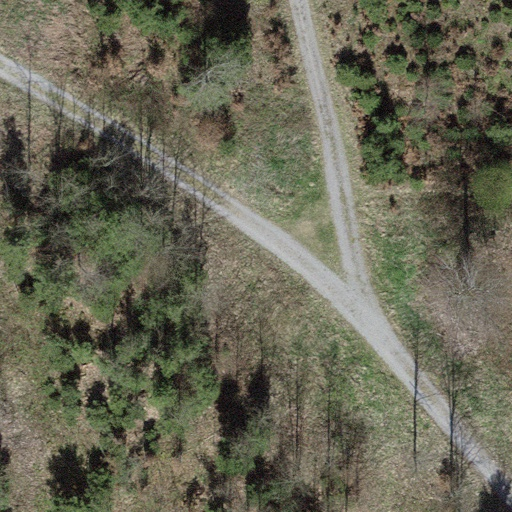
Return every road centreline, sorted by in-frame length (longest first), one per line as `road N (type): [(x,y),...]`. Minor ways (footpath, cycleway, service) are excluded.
road 1 (track): [(511,497),(379,335),(231,206),(0,63)]
road 2 (track): [(379,335),(297,0)]
